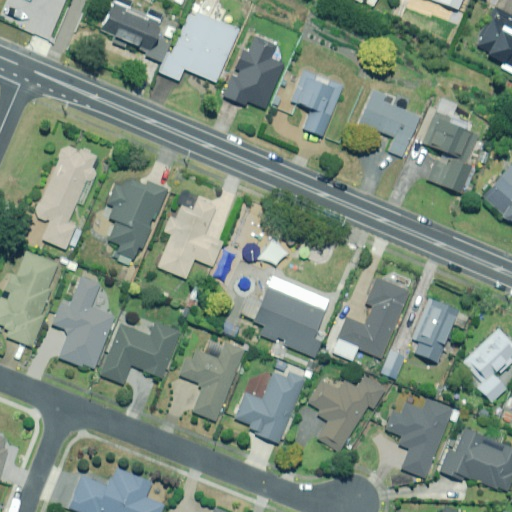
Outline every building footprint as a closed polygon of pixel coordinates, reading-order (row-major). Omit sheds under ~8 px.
[(110,6),(99,31),(112,36),(110,39),(144,53),(142,58),(161,66),(165,54),(169,45),(155,38),(159,28),(157,27),(159,21),(114,3),(112,7),(110,6)] [(18,11),(2,4),(0,8),(0,12),(15,18),(18,11)] [(504,63),(511,67),(511,14),(496,6),(489,19),(493,21),(480,46),(491,52),(488,57),(503,65),(504,63)] [(157,74),(177,82),(182,71),(215,85),(237,32),(195,14),(193,19),(187,16),(170,56),(165,54),(161,66),(157,74)] [(178,28),(168,24),(163,35),(172,39),(178,28)] [(247,102),(264,109),(283,65),(270,59),(275,46),(253,37),(247,52),(242,49),(234,70),(240,72),(237,79),(231,76),(222,97),(245,106),(247,102)] [(302,130),(322,138),(342,87),(327,81),(324,88),(311,83),(314,75),(301,71),(288,103),(309,111),(302,130)] [(386,95),(371,89),(353,131),(367,136),(370,129),(394,139),(388,152),(402,157),(418,116),(383,102),(386,95)] [(459,193),(469,168),(463,166),(475,136),(448,126),(450,119),(431,112),(419,146),(437,152),(426,181),(459,193)] [(52,217),(44,235),(67,245),(76,223),(68,220),(87,175),(90,176),(94,174),(97,170),(95,164),(92,163),(97,151),(82,145),(80,149),(78,147),(77,144),(70,142),(63,144),(59,151),(60,154),(42,197),(39,199),(36,206),(39,213),(45,217),(49,216),(52,217)] [(511,171),(507,167),(479,198),(501,217),(498,220),(511,226),(511,171)] [(120,241),(117,249),(136,257),(141,245),(145,247),(171,184),(148,175),(147,179),(134,174),(124,178),(122,182),(116,180),(108,200),(115,202),(110,213),(117,216),(109,236),(120,241)] [(172,231),(159,262),(187,274),(195,253),(212,260),(222,238),(205,231),(217,202),(198,194),(193,205),(183,201),(177,214),(171,212),(164,228),(172,231)] [(59,260),(27,247),(17,270),(12,268),(0,295),(0,320),(10,325),(7,332),(34,343),(46,313),(42,312),(53,286),(49,284),(59,260)] [(332,295),(273,271),(254,317),(265,322),(261,332),(276,338),(278,333),(286,336),(283,343),(317,356),(325,336),(317,332),(332,295)] [(62,299),(53,320),(64,325),(68,332),(59,353),(84,363),(85,360),(95,364),(116,312),(93,303),(102,279),(82,272),(70,302),(62,299)] [(411,286),(377,272),(366,298),(373,301),(365,320),(347,313),(332,349),(353,358),(358,345),(382,355),(411,286)] [(462,308),(430,294),(413,334),(420,337),(414,353),(439,363),(462,308)] [(150,331),(121,319),(100,370),(125,380),(132,362),(163,374),(181,328),(156,317),(150,331)] [(511,351),(511,342),(498,328),(464,359),(482,378),(476,384),(492,401),(508,386),(493,369),(511,351)] [(187,354),(180,371),(200,379),(198,383),(202,385),(193,408),(216,417),(246,346),(225,337),(218,354),(198,346),(193,356),(187,354)] [(405,357),(391,351),(382,371),(396,377),(405,357)] [(246,388),(235,414),(251,420),(250,424),(256,427),(255,430),(279,440),(306,374),(290,367),(288,373),(275,367),(263,395),(246,388)] [(322,376),(309,398),(321,405),(317,411),(329,418),(318,435),(340,448),(368,401),(374,405),(387,384),(364,370),(358,381),(346,374),(339,386),(322,376)] [(409,445),(401,464),(425,474),(453,405),(428,395),(423,406),(405,399),(401,410),(393,407),(386,426),(402,432),(399,441),(409,445)] [(449,444),(439,467),(463,477),(465,473),(498,487),(500,484),(508,487),(511,476),(511,466),(511,465),(511,444),(466,425),(457,447),(449,444)] [(82,471),(68,504),(87,511),(160,511),(165,501),(147,494),(153,478),(118,464),(114,474),(111,473),(107,481),(82,471)] [(434,511),(469,511),(470,511),(446,501),(440,511),(436,511),(435,511),(434,511)] [(239,511),(216,502),(211,511),(239,511)]
